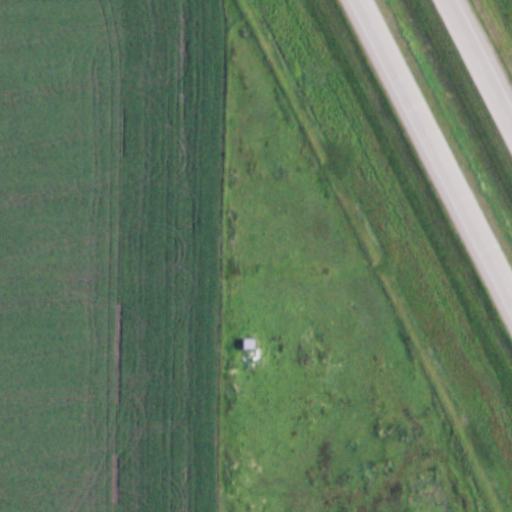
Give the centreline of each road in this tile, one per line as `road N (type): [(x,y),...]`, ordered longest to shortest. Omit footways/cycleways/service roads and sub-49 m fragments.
road 1 (motorway): [(359,0),(511,298)]
road 2 (motorway): [(511,124),(449,0)]
